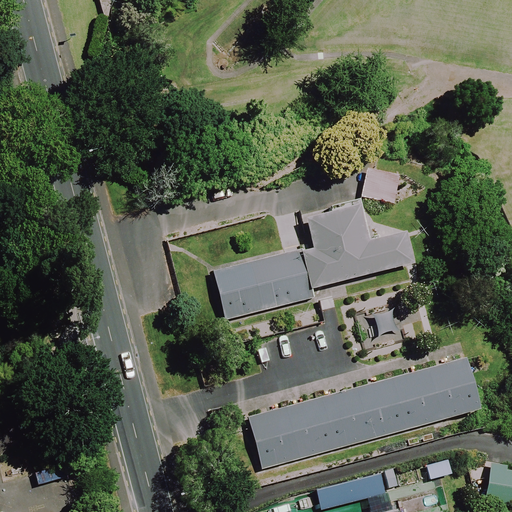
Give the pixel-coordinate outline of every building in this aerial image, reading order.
[(380,213),(382,205),(391,207),(396,188),(362,180),(357,199),(365,201),(363,208),(380,213)] [(308,292),(408,268),(401,237),(364,246),(355,210),(302,223),(308,251),(299,253),(210,275),(221,323),(311,301),(308,292)] [(475,413),(462,362),(244,422),(258,472),(475,413)] [(502,467),(487,464),(480,502),(511,508),(511,475),(501,473),(502,467)] [(380,497),(376,479),(313,495),(316,511),(371,511),(377,511),(374,498),(380,497)]
